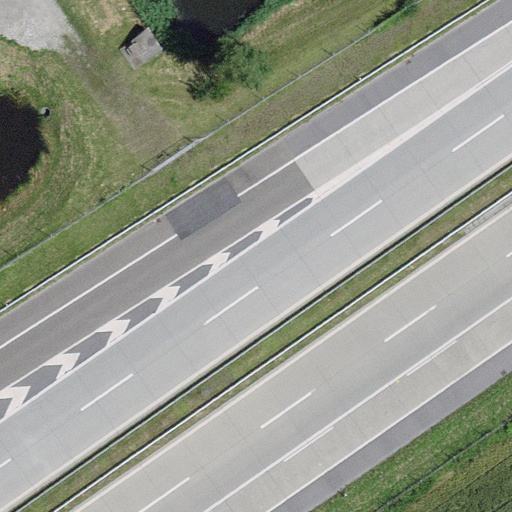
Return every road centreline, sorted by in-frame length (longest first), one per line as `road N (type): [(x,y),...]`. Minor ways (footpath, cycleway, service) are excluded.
road 1 (motorway): [(511,112),(0,469)]
road 2 (motorway): [(511,46),(308,184),(0,373)]
road 3 (motorway): [(154,511),(511,261)]
